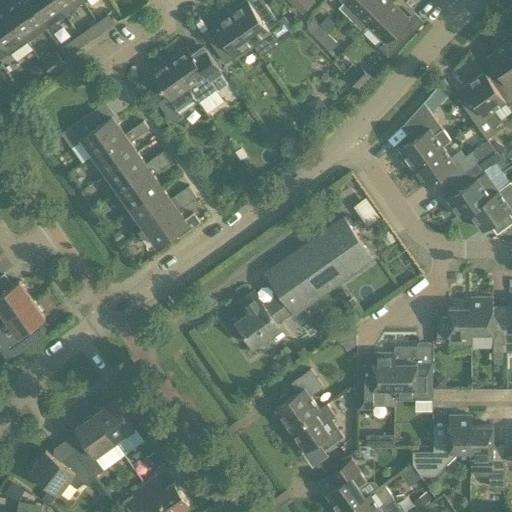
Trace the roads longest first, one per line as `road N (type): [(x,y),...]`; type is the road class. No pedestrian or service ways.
road 1 (unclassified): [(347,135),(116,312)]
road 2 (residential): [(256,511),(116,312)]
road 3 (unclassified): [(471,2),(347,135)]
road 4 (unclassified): [(116,312),(36,370),(0,412)]
road 5 (residential): [(347,135),(408,223),(443,248)]
